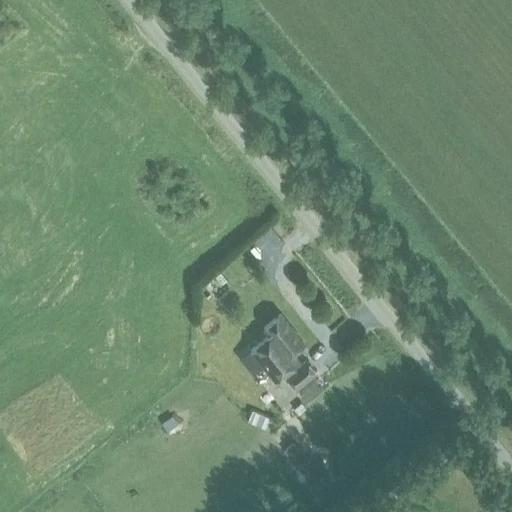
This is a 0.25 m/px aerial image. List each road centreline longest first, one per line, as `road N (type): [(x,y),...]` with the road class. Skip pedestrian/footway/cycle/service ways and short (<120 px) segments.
road 1 (tertiary): [(511,467),(130,0)]
road 2 (track): [(222,0),(511,350)]
